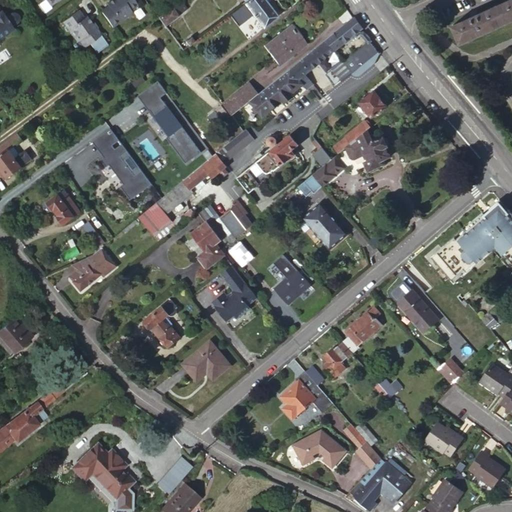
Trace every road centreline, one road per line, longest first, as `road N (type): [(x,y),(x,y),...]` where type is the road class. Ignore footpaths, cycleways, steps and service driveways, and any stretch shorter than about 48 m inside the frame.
road 1 (residential): [(503,167),(194,430)]
road 2 (residential): [(194,430),(101,358),(0,237)]
road 3 (primary): [(387,27),(503,167)]
road 4 (residential): [(194,430),(355,511)]
